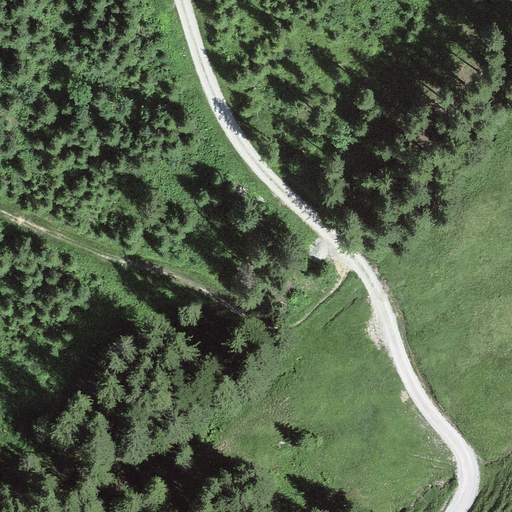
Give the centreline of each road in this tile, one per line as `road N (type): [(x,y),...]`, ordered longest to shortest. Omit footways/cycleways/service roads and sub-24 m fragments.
road 1 (track): [(375,291),(363,266),(267,178),(219,113),(181,0)]
road 2 (track): [(375,291),(409,375),(471,469),(454,511)]
road 3 (track): [(0,209),(181,282)]
